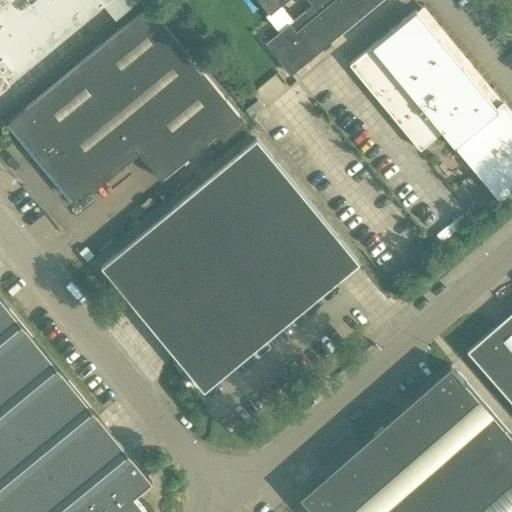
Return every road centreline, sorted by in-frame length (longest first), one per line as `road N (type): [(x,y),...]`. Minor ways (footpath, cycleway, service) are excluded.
road 1 (unclassified): [(232,501),(511,254)]
road 2 (unclassified): [(232,501),(0,219)]
